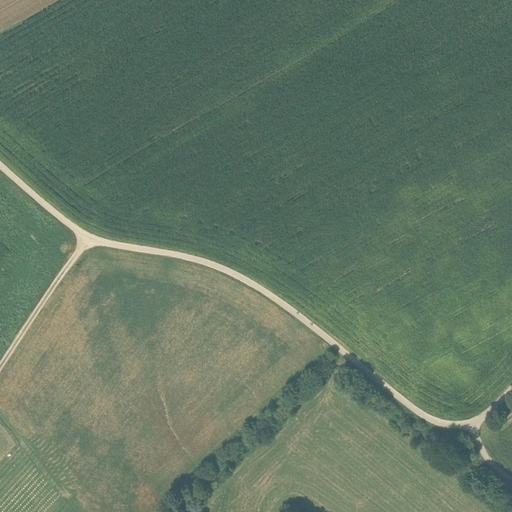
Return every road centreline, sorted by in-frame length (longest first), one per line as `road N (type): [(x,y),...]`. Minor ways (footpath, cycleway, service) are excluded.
road 1 (unclassified): [(90,238),(227,271),(419,414),(471,424)]
road 2 (track): [(90,238),(0,366)]
